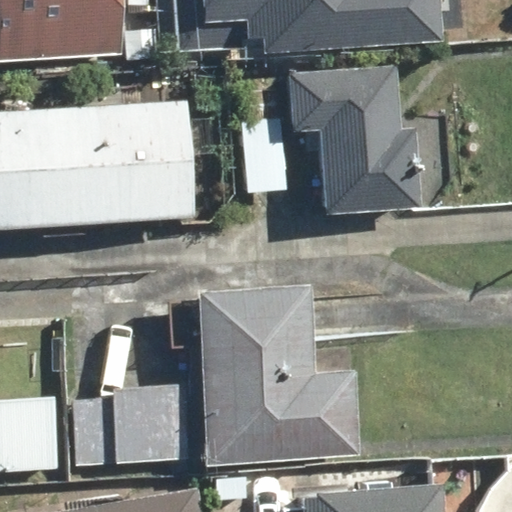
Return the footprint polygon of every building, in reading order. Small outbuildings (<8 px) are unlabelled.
[(0,0),(0,65),(104,59),(100,0),(0,0)] [(429,47),(425,0),(158,0),(163,58),(236,53),(236,61),(429,47)] [(381,72),(267,77),(270,137),(299,136),(302,218),(402,214),(399,134),(383,135),(381,72)] [(272,195),(265,102),(224,105),(231,198),(272,195)] [(166,107),(0,116),(0,234),(173,224),(166,107)] [(171,300),(184,472),(346,460),(339,376),(295,379),(289,291),(171,300)] [(97,395),(102,468),(177,463),(171,390),(97,395)] [(204,511),(200,490),(70,511),(204,511)] [(427,511),(426,492),(291,498),(291,506),(280,506),(280,511),(427,511)]
